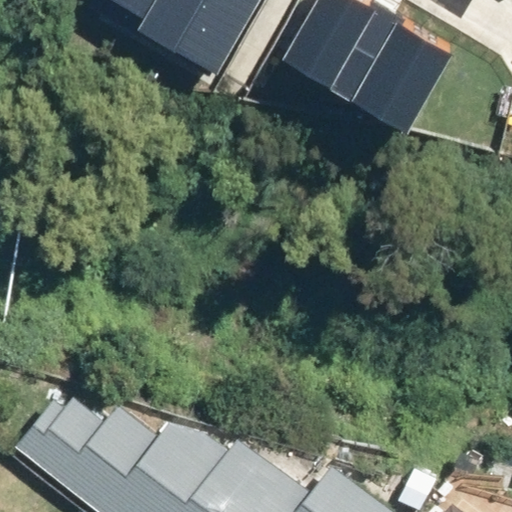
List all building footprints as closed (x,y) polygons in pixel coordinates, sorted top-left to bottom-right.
[(112,0),(144,18),(138,29),(219,75),(262,0),(112,0)] [(365,0),(314,0),(281,56),(405,129),(451,50),(365,0)] [(423,511),(433,499),(351,432),(327,462),(272,416),(81,374),(27,440),(116,511),(423,511)] [(511,511),(511,501),(475,472),(442,511),(511,511)] [(16,511),(0,499),(0,511),(16,511)]
